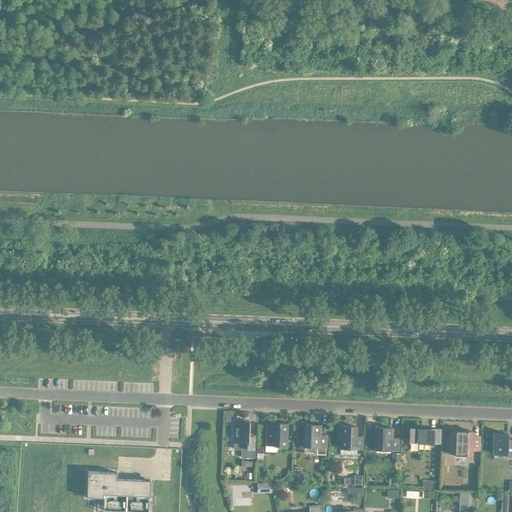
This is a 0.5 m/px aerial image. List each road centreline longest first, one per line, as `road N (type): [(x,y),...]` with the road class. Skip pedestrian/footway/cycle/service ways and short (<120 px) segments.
road 1 (residential): [(511,414),(0,392)]
road 2 (primary): [(511,334),(0,313)]
